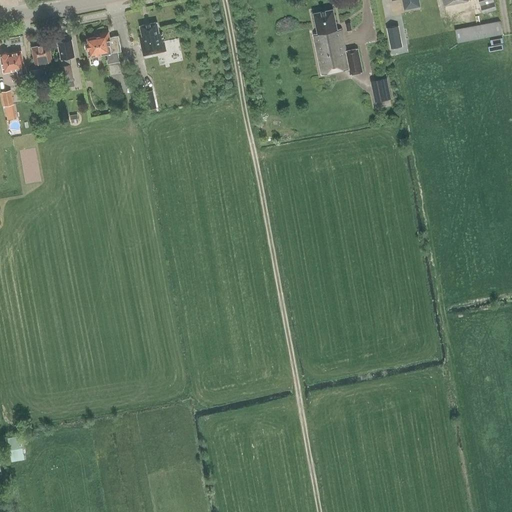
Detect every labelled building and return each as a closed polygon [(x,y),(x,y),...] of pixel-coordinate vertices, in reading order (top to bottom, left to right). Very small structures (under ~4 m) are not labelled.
[(420,7),(418,0),(402,0),(404,10),(420,7)] [(478,0),(483,14),(502,8),(500,0),(478,0)] [(342,28),(340,28),(337,29),(334,15),(333,9),(313,13),(314,19),(317,33),(314,34),(322,75),(349,70),(350,75),(362,73),(357,49),(346,51),(342,28)] [(455,30),(457,43),(503,34),(500,21),(455,30)] [(143,43),(145,52),(146,55),(166,51),(162,32),(160,33),(157,22),(140,26),(143,43)] [(402,47),(398,26),(386,28),(390,49),(402,47)] [(86,44),(88,57),(105,54),(107,64),(108,64),(110,75),(121,72),(119,62),(118,52),(121,51),(118,36),(109,37),(108,32),(100,34),(101,35),(88,38),(89,43),(86,44)] [(74,84),(69,57),(74,56),(72,46),(73,46),(72,40),(58,43),(61,57),(58,58),(63,86),(74,84)] [(49,45),(50,45),(49,44),(31,48),(31,49),(32,49),(36,69),(29,71),(32,83),(44,80),(40,63),(52,61),(49,45)] [(0,55),(4,72),(17,70),(18,76),(20,87),(29,85),(27,74),(25,67),(24,68),(21,52),(0,55)] [(374,88),(377,101),(391,98),(388,85),(374,88)] [(14,105),(11,91),(2,92),(4,107),(14,105)] [(77,115),(70,116),(71,123),(78,122),(77,115)] [(12,461),(24,459),(19,435),(8,437),(12,461)]
